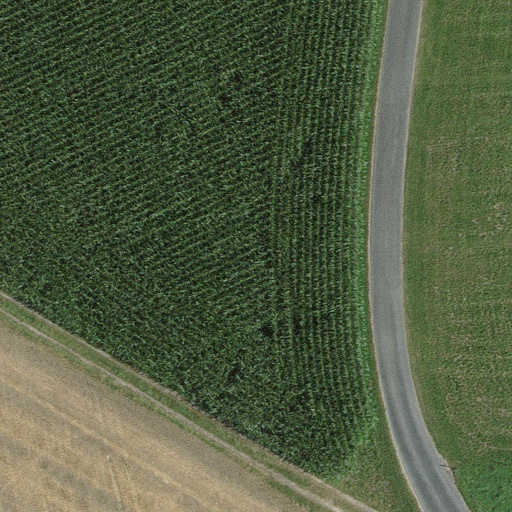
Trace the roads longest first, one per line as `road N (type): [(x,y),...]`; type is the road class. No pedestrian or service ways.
road 1 (residential): [(410,0),(388,248),(399,374),(430,478),(454,511)]
road 2 (track): [(0,302),(353,511)]
